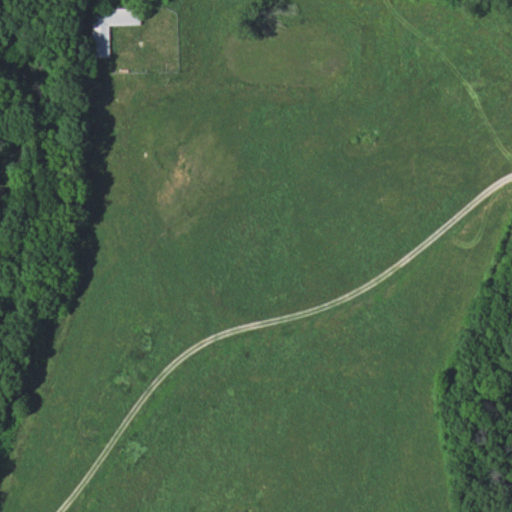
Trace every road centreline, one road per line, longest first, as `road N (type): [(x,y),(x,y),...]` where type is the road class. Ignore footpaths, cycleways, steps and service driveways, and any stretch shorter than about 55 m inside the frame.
road 1 (residential): [(511,173),(386,274),(309,311),(253,321),(211,303),(149,208),(132,145),(131,116),(143,104)]
road 2 (residential): [(0,490),(65,328),(79,226)]
road 3 (residential): [(61,511),(165,371),(235,316)]
